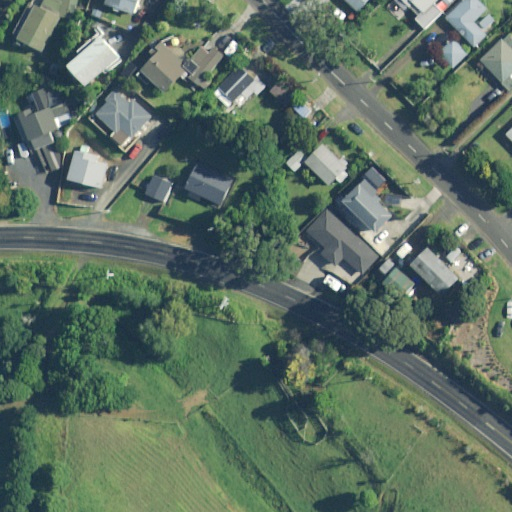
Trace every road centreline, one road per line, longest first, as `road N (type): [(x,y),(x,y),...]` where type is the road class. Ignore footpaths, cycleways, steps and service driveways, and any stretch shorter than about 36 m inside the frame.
road 1 (secondary): [(0,236),(132,246),(264,285),(380,345),(511,443)]
road 2 (residential): [(262,0),(511,251)]
